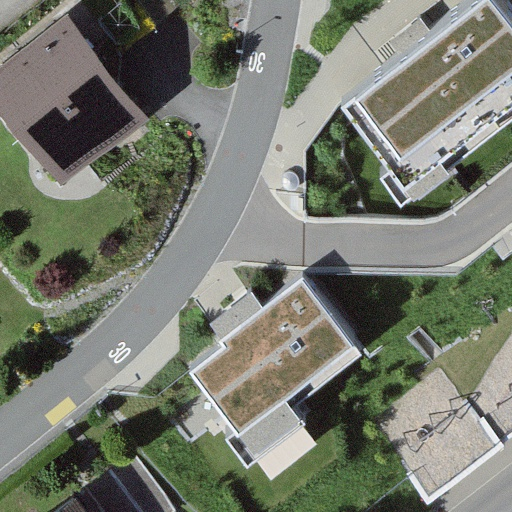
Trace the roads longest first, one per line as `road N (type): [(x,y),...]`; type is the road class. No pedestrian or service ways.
road 1 (residential): [(209,226),(232,236),(424,243),(471,229),(511,197)]
road 2 (residential): [(0,443),(110,354),(192,259),(209,226)]
road 3 (residential): [(209,226),(249,135),(274,0)]
